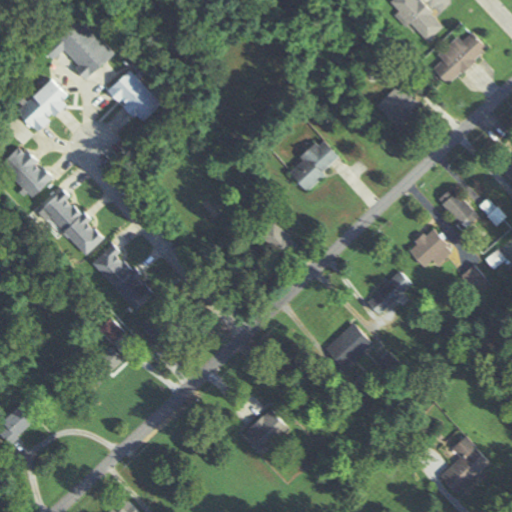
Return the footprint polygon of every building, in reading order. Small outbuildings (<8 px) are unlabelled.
[(396,14),(424,43),(441,26),(415,0),(390,0),(388,2),(398,12),(396,14)] [(84,78),(111,54),(88,27),(85,31),(75,20),(41,50),(51,61),(61,52),(84,78)] [(455,36),(435,55),(439,59),(430,69),(446,85),(484,48),(468,32),(460,40),(455,36)] [(126,71),(105,91),(132,118),(153,97),(126,71)] [(29,95),(37,103),(21,117),(33,131),(67,99),(48,78),(29,95)] [(374,107),(396,129),(419,105),(396,83),(374,107)] [(285,171),(303,190),(338,157),(319,138),(285,171)] [(0,166),(31,198),(50,179),(17,144),(0,160),(0,166)] [(102,239),(86,223),(89,219),(57,188),(37,209),(85,255),(102,239)] [(463,227),(476,215),(449,188),(436,201),(463,227)] [(477,206),(496,225),(505,216),(486,197),(477,206)] [(257,233),(281,258),(295,244),(271,219),(257,233)] [(423,267),(432,258),(438,263),(451,250),(428,227),(405,249),(423,267)] [(136,310),(155,291),(108,245),(89,264),(136,310)] [(378,315),(411,283),(397,269),(364,301),(378,315)] [(98,330),(111,341),(121,329),(108,318),(98,330)] [(373,345),(350,322),(323,350),(345,372),(373,345)] [(83,369),(97,383),(121,359),(107,345),(83,369)] [(35,418),(20,402),(0,421),(0,423),(4,426),(0,430),(0,436),(8,445),(35,418)] [(239,434),(258,454),(287,428),(268,407),(239,434)] [(489,462),(462,433),(449,445),(459,456),(439,474),(455,492),(489,462)] [(105,511),(137,511),(122,496),(105,511)]
